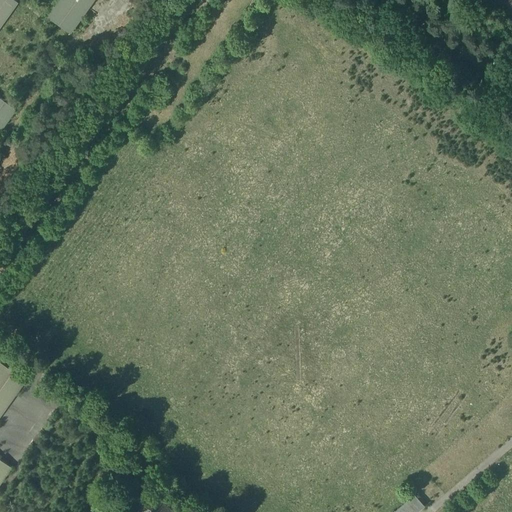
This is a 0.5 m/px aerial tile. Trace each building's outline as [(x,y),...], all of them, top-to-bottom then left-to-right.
[(15,0),(0,0),(0,25),(17,1),(15,0)] [(59,0),(48,16),(70,32),(85,11),(94,18),(79,39),(99,53),(134,4),(128,0),(106,0),(98,13),(88,6),(93,0),(59,0)] [(0,97),(0,130),(16,109),(0,97)] [(0,416),(31,371),(14,359),(9,367),(0,360),(0,416)] [(8,470),(14,466),(0,457),(0,483),(7,478),(8,470)] [(132,510),(134,511),(174,511),(147,491),(132,510)] [(416,511),(426,504),(415,492),(393,511),(416,511)]
